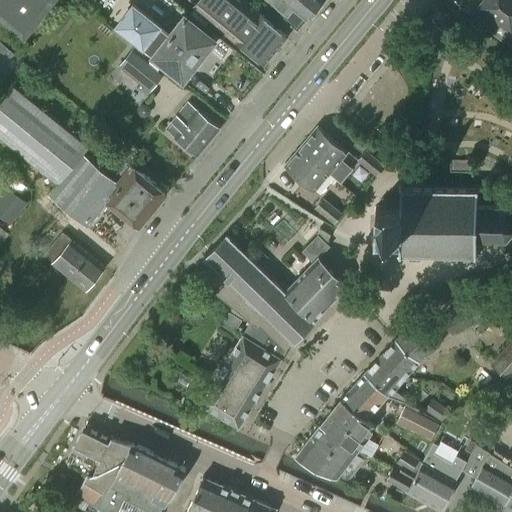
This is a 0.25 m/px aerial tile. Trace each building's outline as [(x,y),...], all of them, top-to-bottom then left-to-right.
[(0,0),(0,22),(23,42),(56,0),(0,0)] [(265,65),(288,37),(265,19),(266,18),(243,0),(200,0),(195,7),(242,46),(243,46),(265,65)] [(283,19),(298,31),(323,0),(270,0),(287,14),(283,19)] [(511,0),(483,0),(480,4),(511,28),(511,0)] [(116,25),(143,46),(146,43),(157,52),(155,55),(184,78),(215,39),(185,16),(168,38),(156,30),(160,25),(133,4),(116,25)] [(431,33),(440,41),(445,34),(436,27),(431,33)] [(119,65),(150,91),(165,72),(134,47),(119,65)] [(0,100),(0,136),(58,184),(51,193),(89,224),(107,201),(140,227),(168,192),(124,157),(109,175),(82,154),(90,144),(14,84),(0,100)] [(198,155),(220,129),(221,128),(189,101),(166,129),(198,155)] [(319,125),(300,148),(329,172),(341,182),(353,168),(341,158),(348,149),(319,125)] [(98,135),(97,144),(111,145),(112,135),(109,132),(102,132),(98,135)] [(300,148),(285,165),(315,190),(329,172),(300,148)] [(367,149),(359,158),(378,174),(385,164),(367,149)] [(0,214),(11,223),(28,202),(7,185),(0,194),(0,214)] [(382,196),(382,208),(375,208),(375,235),(383,236),(383,251),(400,251),(397,255),(399,256),(401,254),(409,254),(409,260),(420,260),(420,255),(455,255),(455,261),(466,261),(466,255),(474,255),(477,257),(478,255),(476,253),(476,239),(504,239),(511,231),(511,213),(505,206),(477,206),(477,190),(479,188),(477,187),(475,189),(402,188),(401,186),(399,188),(401,189),(400,196),(382,196)] [(316,206),(334,222),(342,213),(324,197),(316,206)] [(62,232),(45,254),(53,261),(52,262),(86,290),(105,267),(62,232)] [(313,319),(313,318),(346,285),(318,255),(328,244),(317,233),(303,249),(313,259),(283,289),(313,319)] [(213,289),(252,321),(258,325),(260,323),(285,347),(286,348),(291,341),(292,342),(314,319),(313,318),(313,319),(283,289),(282,289),(226,234),(204,258),(214,267),(209,272),(205,268),(197,276),(213,289)] [(511,312),(511,290),(486,305),(494,322),(511,312)] [(483,316),(473,299),(441,316),(451,334),(483,316)] [(234,331),(242,319),(230,310),(221,323),(234,331)] [(439,344),(419,319),(396,337),(379,355),(405,377),(416,363),(439,344)] [(252,321),(201,403),(239,426),(281,357),(280,356),(285,347),(260,323),(258,325),(252,321)] [(511,340),(491,364),(508,380),(511,374),(511,340)] [(388,393),(393,396),(403,401),(406,397),(396,388),(405,377),(379,355),(364,372),(364,373),(388,393)] [(340,398),(366,418),(388,393),(364,373),(340,398)] [(438,423),(405,406),(405,404),(403,401),(393,396),(390,404),(388,404),(388,405),(393,409),(403,411),(397,421),(431,438),(438,423)] [(449,409),(432,397),(424,409),(441,421),(449,409)] [(374,424),(366,418),(340,398),(330,411),(366,437),(374,424)] [(330,411),(320,424),(357,451),(358,449),(366,437),(330,411)] [(159,511),(165,504),(185,468),(138,445),(110,437),(85,423),(67,459),(68,464),(70,465),(67,472),(75,477),(72,483),(64,498),(84,510),(88,503),(104,511),(159,511)] [(357,451),(320,424),(296,454),(337,476),(357,451)] [(408,490),(407,491),(441,509),(462,468),(476,476),(473,480),(475,488),(503,504),(504,502),(511,507),(511,460),(479,440),(468,457),(434,440),(424,461),(414,479),(414,478),(413,480),(413,481),(408,490)] [(402,472),(414,478),(414,479),(424,461),(405,451),(399,462),(405,466),(402,472)] [(396,484),(408,490),(413,481),(413,480),(401,474),(393,470),(387,480),(396,484)] [(209,511),(222,484),(203,475),(186,511),(209,511)] [(267,511),(270,506),(222,484),(209,511),(267,511)]
